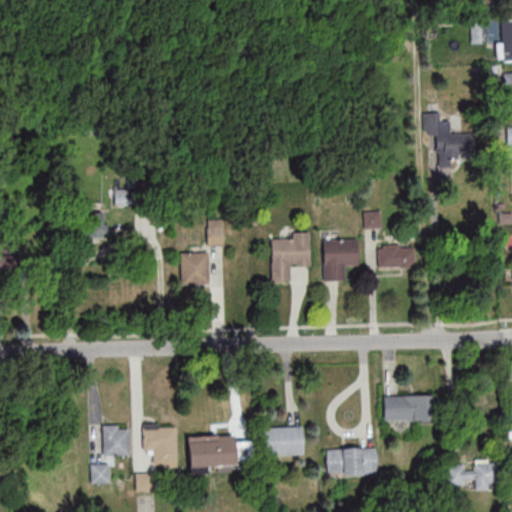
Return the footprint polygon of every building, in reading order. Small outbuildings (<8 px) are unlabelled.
[(511,18),(501,18),(501,41),(496,41),(496,61),(511,60),(511,18)] [(436,112),(428,125),(464,149),(472,136),(436,112)] [(106,212),(86,212),(86,237),(106,237),(106,212)] [(223,245),(223,227),(206,227),(206,245),(223,245)] [(270,240),(271,281),(291,281),(291,267),(309,267),(309,231),(290,232),(290,240),(270,240)] [(356,240),(322,240),(322,280),(344,280),(344,267),(356,267),(356,240)] [(377,267),(413,267),(413,245),(377,245),(377,267)] [(207,251),(180,251),(180,284),(207,284),(207,251)] [(0,254),(0,280),(40,280),(40,254),(0,254)] [(383,395),(383,420),(434,420),(434,395),(383,395)] [(129,424),(102,424),(102,455),(129,455),(129,424)] [(176,467),(176,424),(141,424),(141,455),(152,455),(152,467),(176,467)] [(259,428),(260,456),(303,455),(302,426),(259,428)] [(187,435),(188,468),(236,467),(235,434),(187,435)] [(376,447),(325,448),(326,475),(376,475),(376,447)] [(475,489),(498,488),(498,461),(474,462),(474,469),(465,469),(465,463),(447,464),(447,483),(475,483),(475,489)] [(90,483),(110,483),(110,463),(90,463),(90,483)] [(135,491),(154,491),(154,472),(135,472),(135,491)]
